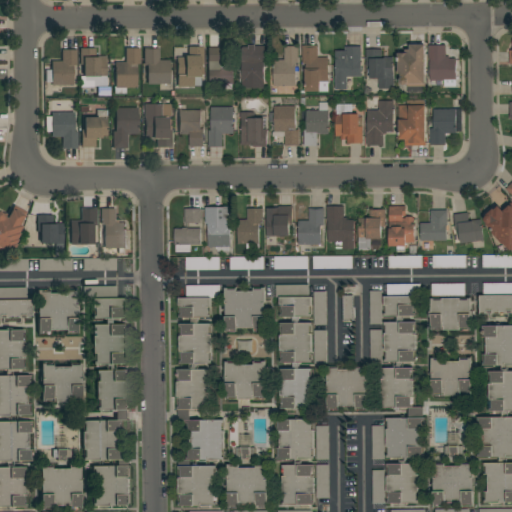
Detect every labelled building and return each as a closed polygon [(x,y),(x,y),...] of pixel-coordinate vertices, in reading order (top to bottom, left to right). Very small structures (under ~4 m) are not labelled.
[(318,45),(318,58),(328,58),(329,92),(319,92),(319,91),(305,92),(305,69),(306,69),(306,64),(304,64),(304,63),(303,63),(302,46),(318,45)] [(410,49),(410,45),(426,45),(425,83),(426,83),(426,87),(407,87),(407,84),(406,85),(403,85),(400,83),(400,79),(401,78),(401,74),(399,74),(398,53),(406,53),(405,49),(410,49)] [(446,45),(446,57),(449,57),(449,59),(456,59),(456,81),(454,81),(430,81),(430,60),(429,60),(429,46),(446,45)] [(253,58),(253,46),(266,46),(267,64),(264,64),(264,82),(262,82),(263,88),(252,88),(252,82),(242,83),(242,58),(253,58)] [(284,60),(284,46),(298,46),(298,63),(296,63),(296,67),(298,67),(298,71),(296,71),(296,86),(273,86),(273,60),(284,60)] [(177,87),(177,57),(185,57),(185,56),(188,56),(188,47),(204,47),(204,64),(199,64),(199,76),(200,76),(200,86),(193,86),(193,87),(177,87)] [(345,51),(345,47),(362,47),(362,61),(361,61),(361,77),(347,77),(347,89),(335,89),(335,76),(335,51),(345,51)] [(125,48),(140,48),(140,64),(137,64),(136,88),(126,88),(126,94),(114,94),(114,87),(115,87),(115,62),(125,62),(125,48)] [(147,85),(146,66),(144,66),(144,48),(159,48),(159,60),(169,60),(170,84),(147,85)] [(223,48),(223,68),(232,68),(232,91),(220,91),(220,84),(208,84),(207,48),(223,48)] [(80,49),(95,49),(95,56),(106,56),(106,77),(98,77),(83,77),(83,65),(80,65),(80,49)] [(382,49),(382,58),(393,58),(393,76),(394,76),(394,89),(379,89),(379,79),(370,79),(370,74),(367,74),(367,69),(370,69),(370,66),(367,66),(366,50),(382,49)] [(53,85),(53,86),(51,86),(51,82),(46,82),(46,70),(51,70),(51,61),(61,61),(61,50),(77,50),(77,65),(73,65),(73,85),(53,85)] [(410,106),(409,100),(424,100),(424,106),(426,106),(426,146),(405,146),(405,140),(399,140),(399,106),(410,106)] [(393,101),(394,132),(387,132),(387,134),(383,134),(383,146),(367,146),(367,132),(367,111),(379,110),(379,101),(393,101)] [(317,135),(317,146),(304,146),(304,130),(306,130),(306,111),(319,111),(319,103),(328,103),(328,110),(329,110),(329,134),(317,135)] [(162,104),(162,118),(168,118),(168,130),(171,130),(171,147),(157,147),(157,139),(153,139),(153,138),(145,138),(145,119),(144,119),(144,104),(162,104)] [(352,104),(352,114),(359,114),(359,117),(363,117),(363,144),(347,144),(347,136),(346,136),(346,140),(341,140),(341,136),(336,136),(335,114),(336,114),(336,105),(352,104)] [(299,146),(285,146),(285,132),(274,132),(274,106),(296,106),(296,109),(298,108),(298,117),(296,117),(296,130),(299,130),(299,146)] [(233,107),(234,134),(222,134),(223,147),(209,147),(208,131),(211,131),(211,107),(233,107)] [(138,108),(138,134),(127,134),(127,148),(112,148),(112,131),(115,131),(115,108),(138,108)] [(454,109),(461,109),(461,124),(456,124),(456,134),(447,134),(445,134),(445,145),(430,145),(430,129),(434,129),(433,110),(454,109)] [(201,129),(203,129),(204,147),(190,147),(190,135),(179,135),(178,110),(181,110),(181,111),(201,110),(201,129)] [(255,112),(255,118),(264,118),(264,130),(267,130),(267,147),(253,147),(253,146),(250,146),(250,145),(241,145),(241,135),(242,135),(241,119),(240,119),(240,113),(255,112)] [(77,149),(62,149),(62,137),(51,137),(51,113),(74,113),(74,132),(77,132),(77,149)] [(81,147),(81,130),(84,130),(84,118),(107,117),(107,138),(95,138),(95,147),(81,147)] [(504,196),(511,204),(511,241),(507,246),(497,235),(502,230),(494,221),(502,214),(495,205),(504,196)] [(27,212),(19,225),(22,226),(18,233),(20,234),(17,239),(17,240),(15,244),(16,245),(11,255),(2,250),(1,251),(0,250),(0,212),(2,213),(3,216),(5,213),(8,215),(14,205),(27,212)] [(292,206),(292,224),(289,224),(290,236),(276,236),(276,243),(266,243),(266,208),(276,208),(278,208),(278,206),(292,206)] [(344,206),(344,218),(347,218),(347,220),(354,220),(354,250),(342,250),(342,249),(335,249),(335,242),(328,242),(328,221),(327,221),(327,207),(344,206)] [(406,206),(406,217),(413,217),(413,218),(414,218),(414,243),(405,243),(405,252),(397,252),(397,247),(390,247),(389,207),(406,206)] [(217,253),(217,247),(208,247),(208,224),(206,224),(206,207),(223,207),(229,207),(230,207),(230,234),(234,234),(234,240),(231,240),(231,247),(230,247),(230,252),(217,253)] [(70,245),(70,221),(81,221),(81,208),(96,208),(96,226),(93,226),(93,245),(70,245)] [(324,208),(324,226),(322,226),(322,231),(321,231),(321,245),(307,245),(307,246),(304,247),(304,245),(298,245),(298,221),(309,221),(309,209),(324,208)] [(100,209),(115,209),(115,219),(118,219),(118,223),(125,223),(126,248),(124,249),(124,253),(118,253),(118,248),(104,249),(104,225),(101,225),(100,209)] [(201,209),(201,223),(185,224),(185,209),(201,209)] [(263,209),(263,224),(259,224),(259,249),(246,249),(246,244),(239,244),(240,245),(238,245),(237,220),(248,220),(248,209),(263,209)] [(358,218),(367,218),(367,219),(370,218),(370,210),(385,210),(386,227),(381,227),(382,239),(371,240),(371,251),(359,251),(358,218)] [(447,210),(447,225),(447,241),(420,241),(420,223),(430,223),(430,219),(431,219),(431,210),(447,210)] [(468,213),(469,221),(481,219),(484,241),(483,241),(484,247),(473,248),(473,243),(461,244),(460,232),(456,232),(454,215),(468,213)] [(63,256),(55,256),(55,244),(40,244),(40,232),(37,232),(37,216),(52,216),(53,224),(62,223),(63,256)] [(182,229),(182,228),(188,228),(188,229),(201,229),(201,245),(179,245),(179,251),(176,251),(176,245),(175,245),(174,229),(182,229)] [(511,255),(511,268),(483,268),(483,255),(511,255)] [(352,256),(352,269),(313,269),(313,257),(352,256)] [(422,256),(422,268),(389,269),(388,256),(422,256)] [(466,256),(466,268),(433,268),(433,256),(466,256)] [(264,257),(264,270),(230,270),(230,258),(264,257)] [(274,257),(308,257),(308,269),(274,269),(274,257)] [(83,271),(83,259),(116,258),(116,271),(83,271)] [(219,258),(219,270),(186,270),(186,258),(219,258)] [(0,271),(0,259),(27,259),(27,271),(0,271)] [(38,272),(38,259),(72,259),(72,271),(38,272)] [(511,283),(511,314),(480,315),(480,296),(483,296),(483,283),(511,283)] [(406,504),(406,506),(400,506),(400,504),(388,504),(387,474),(389,474),(389,467),(387,467),(387,464),(400,464),(399,458),(387,458),(387,418),(410,418),(409,408),(400,408),(400,410),(394,410),(394,408),(382,408),(382,368),(394,368),(394,362),(385,363),(385,322),(397,322),(397,316),(384,317),(384,297),(387,297),(387,284),(420,284),(421,296),(415,296),(416,317),(403,317),(403,321),(416,322),(417,362),(403,363),(404,364),(401,364),(401,368),(413,368),(413,407),(423,408),(423,418),(424,418),(425,429),(421,429),(421,446),(424,446),(425,457),(406,458),(406,463),(417,463),(417,475),(418,475),(419,504),(406,504)] [(465,284),(465,296),(431,296),(431,284),(465,284)] [(220,285),(220,298),(211,298),(211,318),(199,318),(199,324),(211,324),(211,364),(198,364),(198,366),(196,366),(196,370),(209,370),(209,410),(196,410),(196,412),(191,412),(191,421),(224,420),(225,460),(197,460),(197,466),(216,466),(217,477),(213,477),(213,494),(217,494),(217,506),(179,506),(179,460),(187,460),(187,449),(190,449),(190,432),(187,431),(187,421),(178,421),(177,369),(191,369),(190,367),(193,367),(193,364),(180,364),(180,324),(192,324),(192,318),(179,318),(179,298),(186,298),(186,286),(220,285)] [(309,285),(309,297),(312,297),(312,317),(299,318),(299,323),(311,323),(312,363),(299,363),(299,369),(312,369),(312,409),(299,409),(299,411),(294,411),(294,409),(281,409),(281,369),(293,369),(293,363),(280,363),(280,336),(284,336),(284,335),(283,335),(282,326),(280,326),(280,323),(293,323),(293,317),(280,318),(280,314),(283,314),(282,305),(280,305),(280,297),(276,298),(276,285),(309,285)] [(116,286),(116,298),(124,298),(124,318),(111,318),(111,324),(124,324),(125,364),(112,365),(112,370),(128,370),(129,410),(128,410),(128,421),(120,421),(120,432),(117,432),(117,449),(120,449),(121,460),(129,460),(130,505),(92,506),(92,495),(96,495),(95,477),(94,477),(94,469),(92,469),(92,466),(117,466),(116,460),(83,461),(82,420),(115,420),(115,412),(110,412),(110,410),(97,411),(96,370),(109,370),(109,366),(106,366),(106,364),(93,365),(93,324),(105,324),(105,319),(92,319),(92,299),(83,299),(83,287),(116,286)] [(0,287),(26,287),(26,300),(31,300),(32,318),(0,318),(0,287)] [(237,288),(237,292),(254,291),(254,288),(265,288),(266,331),(254,331),(254,328),(237,329),(237,332),(226,332),(226,288),(237,288)] [(78,333),(66,334),(66,330),(49,330),(49,334),(38,334),(37,290),(49,290),(49,294),(65,293),(65,290),(77,289),(78,333)] [(382,291),(382,324),(370,325),(370,291),(382,291)] [(326,325),(314,325),(314,292),(326,292),(326,325)] [(354,321),(343,321),(343,296),(353,296),(354,321)] [(434,299),(434,301),(442,301),(442,298),(460,298),(460,300),(468,300),(468,299),(471,299),(471,311),(473,311),(473,317),(471,317),(471,329),(468,330),(468,328),(460,328),(460,330),(442,330),(442,328),(434,328),(434,330),(431,330),(431,317),(429,317),(429,311),(431,311),(431,299),(434,299)] [(511,326),(511,366),(508,366),(508,372),(511,372),(511,412),(508,412),(508,417),(511,417),(511,457),(507,458),(507,463),(511,463),(511,503),(485,503),(484,492),(488,492),(488,475),(484,475),(484,463),(499,463),(499,458),(478,457),(478,417),(502,417),(502,412),(489,412),(489,372),(502,372),(502,366),(483,366),(482,355),(486,355),(486,338),(483,338),(483,326),(511,326)] [(0,376),(6,376),(6,370),(0,370),(0,330),(23,330),(24,370),(11,370),(11,376),(30,376),(30,387),(27,387),(27,404),(30,404),(30,416),(0,416),(0,376)] [(370,363),(370,330),(382,330),(382,363),(370,363)] [(327,364),(314,364),(314,331),(326,331),(327,364)] [(434,358),(435,360),(443,360),(443,362),(460,361),(460,360),(468,360),(468,358),(471,358),(472,396),(468,396),(468,393),(461,394),(461,396),(443,397),(443,394),(435,394),(435,396),(432,396),(432,358),(434,358)] [(266,399),(226,399),(225,362),(229,362),(229,363),(237,363),(237,365),(254,365),(254,363),(262,363),(262,361),(265,361),(266,399)] [(42,402),(41,364),(44,364),(44,366),(53,366),(53,367),(70,367),(70,366),(78,365),(78,363),(80,363),(81,401),(42,402)] [(339,366),(339,370),(356,369),(356,366),(367,366),(367,410),(356,410),(356,406),(339,407),(339,410),(328,410),(327,366),(339,366)] [(302,505),(302,507),(296,508),(296,505),(283,505),(283,502),(285,502),(285,494),(283,494),(282,476),(285,476),(284,468),(283,469),(283,465),(296,465),(295,459),(277,460),(277,457),(279,456),(278,448),(281,448),(280,431),(279,431),(278,423),(276,423),(276,421),(314,419),(314,422),(312,422),(312,430),(314,430),(314,449),(312,449),(313,456),(314,456),(314,459),(301,460),(302,465),(314,465),(314,468),(312,468),(313,476),(314,476),(315,504),(302,505)] [(0,467),(7,467),(7,462),(0,462),(0,422),(31,422),(32,462),(12,462),(12,468),(25,467),(25,507),(0,507),(0,467)] [(329,459),(317,459),(316,426),(328,426),(329,459)] [(384,426),(385,459),(373,459),(372,426),(384,426)] [(463,446),(463,454),(459,454),(459,458),(450,458),(450,454),(445,454),(445,446),(463,446)] [(237,448),(256,448),(256,456),(251,456),(251,459),(242,459),(242,456),(237,456),(237,448)] [(70,459),(67,459),(67,458),(66,458),(66,461),(57,461),(57,458),(54,458),(52,458),(52,450),(70,449),(70,459)] [(470,463),(474,463),(474,506),(471,506),(471,504),(462,504),(462,503),(445,503),(445,505),(437,505),(437,507),(434,507),(433,465),(445,465),(445,466),(462,466),(462,464),(470,464),(470,463)] [(231,464),(231,467),(239,466),(239,468),(256,468),(256,466),(264,466),(264,464),(267,464),(268,508),(265,508),(265,506),(256,506),(256,504),(239,505),(240,506),(231,506),(231,508),(229,508),(227,465),(231,464)] [(41,466),(44,466),(44,468),(52,467),(52,469),(69,469),(69,467),(77,467),(77,465),(80,465),(81,509),(70,509),(70,506),(52,506),(52,509),(41,509),(41,466)] [(329,498),(317,498),(317,465),(329,465),(329,498)] [(372,470),(385,470),(385,504),(373,504),(372,470)]
